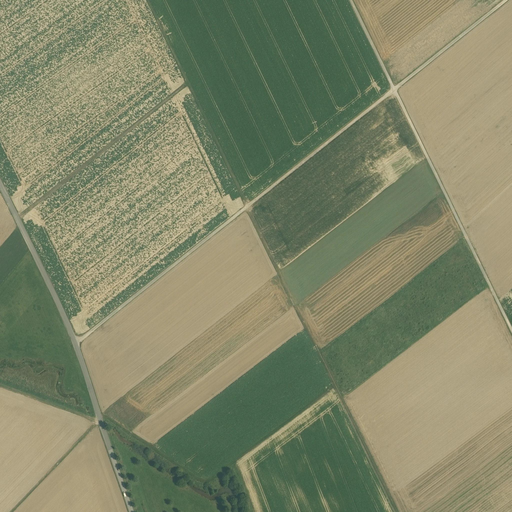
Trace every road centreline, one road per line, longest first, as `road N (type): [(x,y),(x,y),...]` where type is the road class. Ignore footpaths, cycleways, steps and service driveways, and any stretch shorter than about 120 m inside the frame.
road 1 (track): [(146,0),(396,511)]
road 2 (track): [(75,343),(506,0)]
road 3 (track): [(511,331),(349,0)]
road 4 (tertiary): [(0,185),(75,343),(132,511)]
road 5 (track): [(332,384),(208,487),(98,412)]
road 6 (track): [(11,511),(101,421),(0,385)]
road 7 (track): [(186,83),(17,218)]
